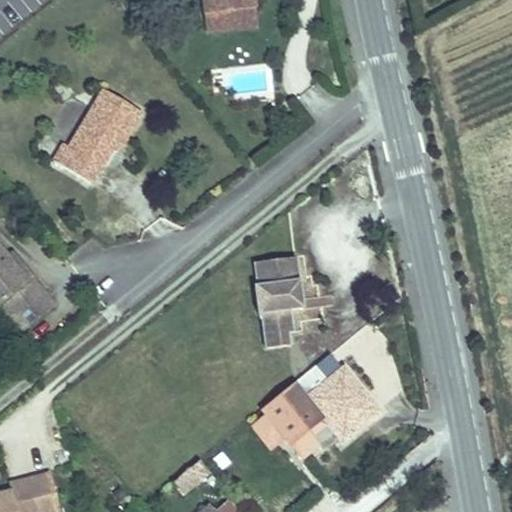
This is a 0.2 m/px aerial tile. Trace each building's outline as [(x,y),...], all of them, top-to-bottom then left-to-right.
[(204,0),(207,16),(254,10),(252,0),(204,0)] [(254,10),(207,16),(210,37),(256,31),(254,10)] [(120,144),(129,146),(144,114),(102,92),(71,149),(66,148),(57,164),(98,187),(118,151),(120,144)] [(125,154),(129,146),(120,144),(118,151),(125,154)] [(0,310),(14,326),(48,297),(35,280),(28,285),(6,259),(0,252),(0,310)] [(12,253),(6,259),(28,285),(35,280),(12,253)] [(307,308),(303,258),(262,261),(265,287),(260,289),(262,313),(265,314),(267,351),(294,349),(292,333),(297,333),(295,308),(307,308)] [(48,297),(14,326),(25,339),(59,311),(48,297)] [(349,370),(334,353),(318,366),(333,383),(349,370)] [(318,366),(263,411),(289,445),(292,443),(314,426),(327,415),(347,437),(382,410),(349,370),(333,383),(318,366)] [(323,439),(314,426),(292,443),(302,455),(323,439)] [(178,502),(208,478),(198,465),(168,490),(178,502)] [(41,478),(48,511),(62,511),(54,475),(41,478)] [(19,484),(19,492),(0,496),(0,511),(48,511),(41,478),(22,483),(19,484)]
